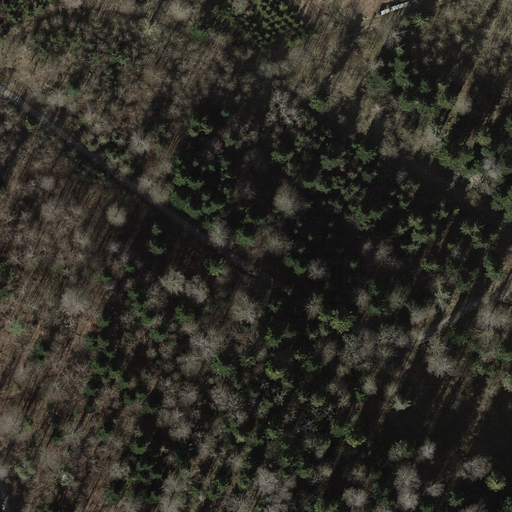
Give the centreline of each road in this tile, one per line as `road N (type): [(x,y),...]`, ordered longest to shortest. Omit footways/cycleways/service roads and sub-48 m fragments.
road 1 (track): [(511,286),(422,337),(368,335),(202,238),(0,90)]
road 2 (track): [(256,71),(511,230)]
road 3 (track): [(256,71),(127,8),(75,3),(0,42)]
road 4 (track): [(436,0),(256,71)]
